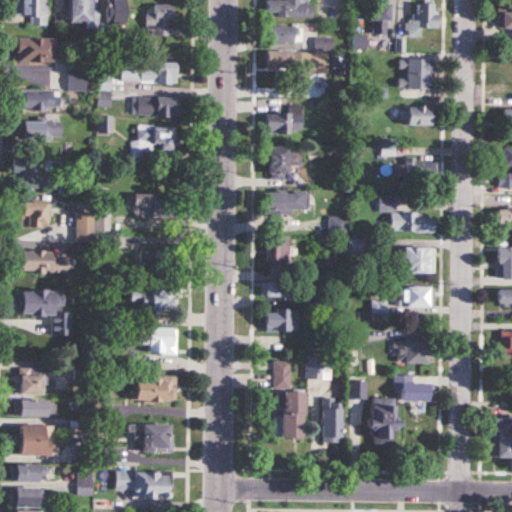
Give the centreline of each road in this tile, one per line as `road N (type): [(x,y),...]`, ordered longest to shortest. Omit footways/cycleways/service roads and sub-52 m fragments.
road 1 (residential): [(222,0),(214,511)]
road 2 (residential): [(459,511),(464,0)]
road 3 (residential): [(511,491),(215,489)]
